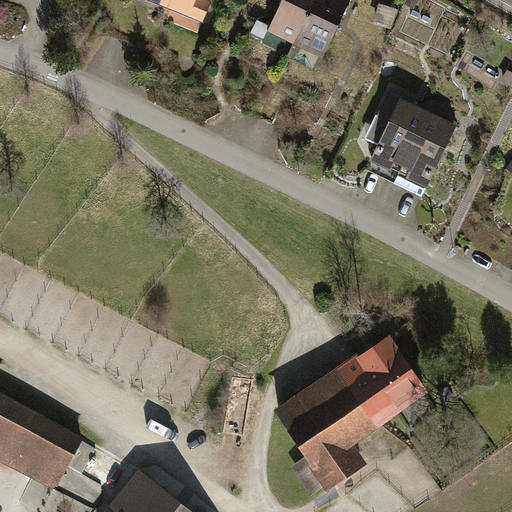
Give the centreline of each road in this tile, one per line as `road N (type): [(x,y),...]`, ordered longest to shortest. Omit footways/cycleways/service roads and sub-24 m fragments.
road 1 (residential): [(0,53),(166,123),(511,298)]
road 2 (track): [(236,511),(144,433),(0,357)]
